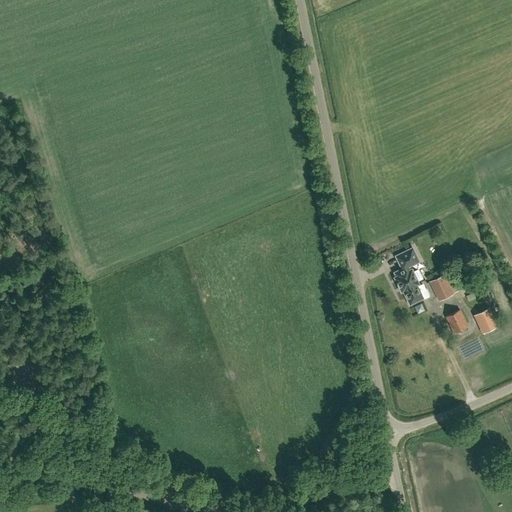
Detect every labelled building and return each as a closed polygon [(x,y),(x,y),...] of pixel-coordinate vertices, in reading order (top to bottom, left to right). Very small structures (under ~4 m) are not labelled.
[(403,291),(409,304),(428,295),(422,284),(418,287),(416,284),(418,283),(417,280),(421,278),(417,270),(413,272),(411,269),(409,270),(408,266),(418,261),(412,248),(395,256),(402,269),(394,272),(396,276),(394,277),(401,292),(403,291)] [(450,271),(445,274),(445,273),(429,281),(439,301),(455,293),(454,292),(460,290),(450,271)] [(477,292),(488,286),(484,279),(473,284),(477,292)] [(498,326),(489,308),(475,315),(483,333),(498,326)] [(469,326),(460,309),(446,316),(454,333),(469,326)] [(13,385),(28,380),(22,362),(7,366),(13,385)] [(500,458),(511,452),(511,428),(491,437),(500,458)]
